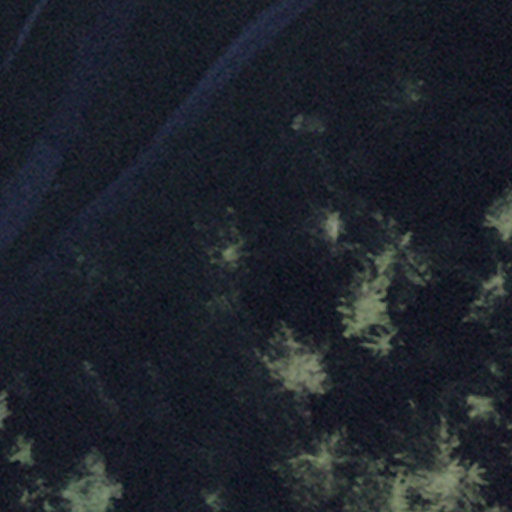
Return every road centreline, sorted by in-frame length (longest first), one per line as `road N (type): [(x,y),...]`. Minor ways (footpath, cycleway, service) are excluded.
road 1 (track): [(0,299),(31,276),(227,58),(298,0)]
road 2 (unclassified): [(116,0),(0,209)]
